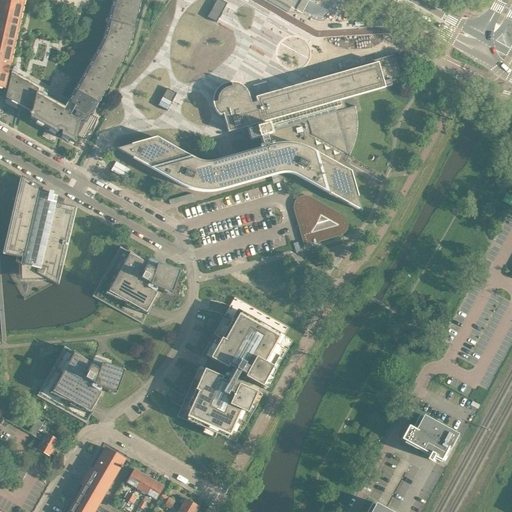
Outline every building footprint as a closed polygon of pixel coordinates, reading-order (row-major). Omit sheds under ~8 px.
[(0,0),(0,86),(4,88),(5,82),(8,68),(23,0),(0,0)] [(59,98),(8,68),(5,82),(8,83),(5,97),(6,97),(31,111),(30,118),(75,143),(77,135),(84,140),(89,132),(88,131),(91,125),(94,126),(97,118),(91,114),(90,113),(89,114),(87,113),(89,109),(88,109),(90,106),(90,107),(95,98),(95,97),(96,94),(97,95),(102,86),(101,86),(103,83),(108,75),(108,74),(109,71),(110,72),(115,63),(114,63),(115,60),(117,60),(123,49),(122,48),(123,45),(124,46),(126,36),(126,35),(127,33),(130,23),(129,22),(130,19),(131,20),(133,10),(133,9),(133,7),(134,7),(135,0),(117,0),(117,2),(116,1),(113,10),(115,10),(114,15),(112,14),(110,23),(112,23),(111,28),(109,27),(107,36),(108,36),(107,40),(105,40),(102,46),(104,47),(102,51),(100,50),(96,58),(98,58),(95,62),(94,61),(90,69),(91,70),(89,74),(87,73),(83,81),(84,81),(82,85),(81,85),(76,92),(78,93),(76,97),(74,96),(70,103),(68,102),(67,101),(67,102),(59,98)] [(227,3),(221,0),(215,0),(206,17),(216,23),(227,3)] [(343,99),(391,85),(390,82),(401,79),(394,54),(330,72),(331,76),(256,97),(257,101),(250,103),(248,95),(248,94),(247,93),(246,92),(246,91),(245,90),(244,89),(244,88),(243,87),(242,86),(240,85),(238,84),(236,84),(235,83),(233,83),(231,83),(230,83),(227,83),(226,83),(225,84),(224,84),(223,85),(222,85),(220,87),(219,87),(218,88),(217,89),(216,90),(215,91),(215,93),(214,94),(214,95),(214,96),(213,97),(213,98),(213,100),(213,101),(213,102),(213,103),(213,105),(214,106),(216,111),(220,115),(221,115),(223,114),(228,132),(256,124),(257,127),(247,130),(250,139),(260,137),(263,148),(213,162),(211,162),(210,162),(207,162),(204,162),(201,162),(198,161),(196,160),(194,159),(156,138),(116,149),(181,185),(183,186),(187,188),(190,189),(194,190),(196,190),(200,191),(205,191),(207,191),(210,191),(212,191),(216,191),(220,190),(222,190),(279,173),(280,173),(283,173),(285,173),(288,173),(289,173),(291,173),(294,174),(297,175),(298,176),(361,211),(350,172),(337,165),(344,153),(350,156),(347,154),(349,152),(350,149),(351,147),(351,145),(352,143),(353,141),(353,139),(354,136),(354,134),(355,132),(355,130),(355,128),(355,126),(355,124),(355,121),(355,119),(355,117),(354,114),(354,111),(353,109),(353,107),(356,106),(345,109),(343,99)] [(131,169),(116,161),(111,170),(125,178),(131,169)] [(15,261),(15,262),(23,267),(24,266),(37,269),(36,273),(57,286),(58,285),(57,285),(75,208),(73,208),(73,207),(61,205),(62,201),(63,201),(63,200),(55,195),(54,196),(52,196),(53,192),(48,191),(47,195),(41,193),(41,189),(42,189),(42,188),(20,176),(20,177),(13,209),(2,254),(5,254),(16,257),(15,261)] [(300,216),(295,218),(304,246),(339,236),(343,234),(344,233),(345,232),(346,230),(347,229),(348,227),(348,225),(348,224),(348,222),(347,220),(347,219),(346,217),(345,216),(343,215),(342,214),(311,197),(309,200),(308,199),(307,199),(306,199),(304,199),(303,199),(302,199),(301,200),(300,200),(300,201),(299,202),(298,203),(298,204),(297,205),(297,206),(297,209),(298,211),(300,216)] [(97,299),(142,324),(146,315),(147,314),(156,294),(149,290),(151,286),(171,293),(179,271),(157,263),(154,271),(146,267),(148,265),(129,252),(128,252),(120,246),(92,296),(97,299)] [(196,365),(199,367),(177,416),(236,443),(262,396),(262,395),(260,394),(264,388),(266,389),(293,341),(289,339),(289,338),(284,336),(289,327),(234,296),(196,365)] [(90,414),(91,414),(100,393),(94,390),(96,386),(106,389),(116,393),(124,370),(101,362),(98,371),(91,367),(92,364),(65,346),(37,395),(86,423),(90,414)] [(413,425),(405,439),(410,442),(410,441),(435,454),(431,460),(436,462),(437,459),(444,463),(445,461),(448,456),(460,435),(425,416),(422,415),(416,427),(413,425)] [(35,436),(43,423),(36,419),(29,433),(35,436)] [(56,442),(57,443),(58,441),(57,441),(57,440),(47,434),(46,435),(45,434),(44,436),(38,432),(35,436),(42,440),(39,447),(38,446),(37,448),(38,449),(49,455),(49,454),(50,455),(51,454),(50,453),(56,442)] [(116,454),(117,453),(114,451),(113,452),(105,448),(93,468),(92,468),(82,486),(67,511),(110,511),(98,505),(125,459),(116,454)] [(12,472),(23,478),(28,469),(17,463),(12,472)] [(134,469),(126,482),(136,487),(144,474),(134,469)] [(144,474),(136,487),(146,493),(154,480),(144,474)] [(156,499),(164,486),(154,480),(146,493),(156,499)] [(195,511),(198,506),(186,499),(180,509),(185,511),(195,511)] [(146,503),(141,500),(138,506),(142,509),(146,503)] [(393,511),(377,503),(377,504),(375,502),(369,511),(393,511)]
